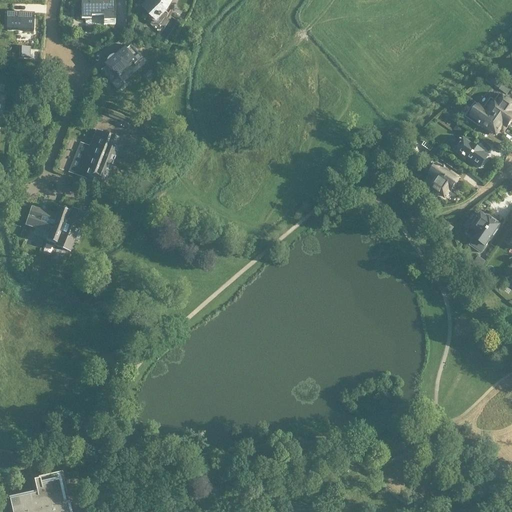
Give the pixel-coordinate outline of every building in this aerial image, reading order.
[(102,3),(100,0),(96,0),(79,7),(85,22),(87,25),(103,25),(115,25),(115,3),(102,3)] [(158,0),(153,11),(146,9),(137,18),(157,23),(168,13),(173,0),(158,0)] [(34,14),(6,13),(6,31),(33,32),(34,14)] [(30,47),(21,47),(21,58),(30,58),(30,47)] [(105,88),(114,84),(110,76),(128,67),(130,71),(138,66),(130,50),(114,58),(113,58),(113,57),(112,57),(111,57),(110,57),(109,57),(108,57),(107,58),(106,58),(105,58),(105,59),(104,60),(104,61),(103,62),(103,64),(95,68),(105,88)] [(503,85),(499,89),(507,95),(510,90),(503,85)] [(483,109),(508,126),(511,120),(511,113),(511,112),(511,103),(499,94),(495,101),(491,99),(483,109)] [(475,103),(465,117),(477,126),(478,125),(481,126),(482,125),(496,135),(500,129),(504,132),(507,127),(508,126),(483,109),(475,103)] [(466,131),(462,128),(458,133),(463,136),(466,131)] [(84,179),(103,187),(122,140),(121,140),(122,138),(120,136),(119,139),(96,130),(89,146),(80,143),(68,173),(84,179)] [(463,139),(455,151),(480,168),(488,157),(463,139)] [(434,179),(429,186),(433,189),(445,197),(450,190),(451,191),(459,180),(446,170),(447,169),(438,163),(430,176),(434,179)] [(0,212),(6,215),(13,197),(2,193),(0,198),(0,212)] [(27,226),(49,233),(46,240),(56,244),(55,247),(69,253),(74,241),(75,241),(76,240),(79,241),(83,230),(80,229),(81,227),(80,226),(84,216),(71,211),(71,212),(69,212),(66,211),(66,210),(64,209),(63,210),(59,207),(56,214),(33,207),(27,226)] [(470,246),(481,253),(500,226),(489,218),(488,219),(481,214),(467,234),(474,239),(470,246)] [(474,264),(479,270),(485,262),(478,258),(474,264)] [(11,511),(70,511),(62,474),(62,472),(38,478),(38,480),(33,481),(36,493),(10,498),(9,498),(11,511)]
